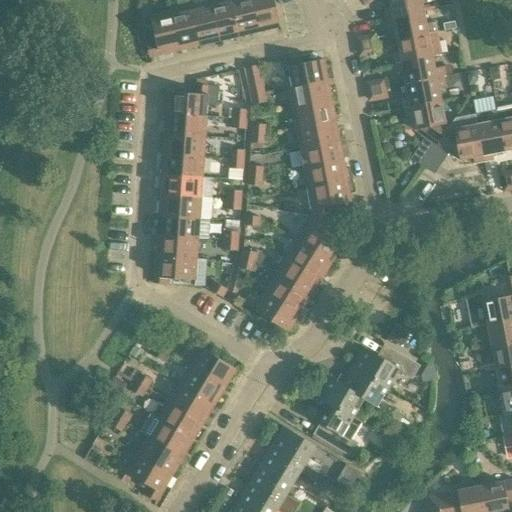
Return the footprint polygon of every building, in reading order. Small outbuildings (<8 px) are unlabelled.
[(239,37),(230,0),(219,0),(210,2),(220,41),(239,37)] [(259,32),(251,0),(230,0),(239,37),(259,32)] [(274,0),(251,0),(259,32),(281,27),(274,0)] [(388,0),(390,8),(385,9),(387,18),(423,11),(420,0),(388,0)] [(220,41),(210,2),(191,7),(200,46),(220,41)] [(200,46),(191,7),(171,11),(180,51),(200,46)] [(180,51),(171,11),(149,16),(155,42),(147,44),(150,58),(180,51)] [(425,23),(423,11),(387,18),(389,29),(395,28),(397,39),(437,32),(435,21),(425,23)] [(442,55),(437,32),(397,39),(399,52),(394,54),(396,64),(432,57),(442,55)] [(434,70),(432,57),(396,64),(398,73),(403,72),(406,84),(446,77),(444,68),(434,70)] [(284,68),(288,89),(329,81),(324,60),(284,68)] [(247,68),(252,96),(264,94),(259,65),(247,68)] [(448,87),(446,77),(406,84),(408,97),(402,98),(404,109),(440,102),(437,89),(448,87)] [(387,80),(367,85),(370,100),(390,96),(387,80)] [(332,102),(329,81),(288,89),(292,110),(332,102)] [(219,87),(207,86),(196,85),(195,94),(168,92),(166,113),(207,116),(207,105),(214,106),(218,103),(219,87)] [(266,103),(264,94),(252,96),(253,105),(266,103)] [(336,121),(332,102),(292,110),(296,129),(336,121)] [(437,145),(449,127),(445,124),(440,102),(404,109),(406,119),(412,118),(414,130),(418,129),(419,134),(428,140),(437,145)] [(511,107),(497,110),(505,152),(511,150),(511,107)] [(232,109),(232,118),(247,118),(247,110),(232,109)] [(505,152),(497,110),(475,114),(483,161),(493,159),(492,154),(505,152)] [(205,136),(207,116),(166,113),(165,133),(205,136)] [(483,161),(475,114),(455,118),(449,127),(437,145),(445,151),(454,157),(458,156),(459,161),(473,158),(474,163),(483,161)] [(246,130),(247,118),(232,118),(231,128),(246,130)] [(340,141),(336,121),(296,129),(299,149),(340,141)] [(251,124),(250,134),(265,135),(265,125),(251,124)] [(204,156),(205,136),(165,133),(163,154),(204,156)] [(264,144),(265,135),(250,134),(250,143),(264,144)] [(343,162),(340,141),(299,149),(303,170),(343,162)] [(229,150),(229,158),(244,159),(244,151),(229,150)] [(202,177),(204,156),(163,154),(162,175),(202,177)] [(243,170),(244,159),(229,158),(228,169),(243,170)] [(347,181),(343,162),(303,170),(307,189),(347,181)] [(248,166),(247,175),(262,176),(263,167),(248,166)] [(511,171),(502,173),(506,190),(511,188),(511,171)] [(200,198),(202,177),(162,175),(160,196),(200,198)] [(261,186),(262,176),(247,175),(247,185),(261,186)] [(351,202),(347,181),(307,189),(312,217),(328,220),(335,220),(332,206),(351,202)] [(226,191),(226,200),(241,201),(241,191),(226,191)] [(199,218),(200,198),(160,196),(159,216),(199,218)] [(240,211),(241,201),(226,200),(225,209),(240,211)] [(197,239),(199,218),(159,216),(157,236),(197,239)] [(258,217),(245,216),(244,226),(259,227),(259,218),(258,217)] [(321,231),(328,220),(312,217),(297,241),(332,263),(343,244),(321,231)] [(223,231),(223,240),(238,241),(238,233),(223,231)] [(196,259),(197,239),(157,236),(156,257),(196,259)] [(237,252),(238,241),(223,240),(222,250),(237,252)] [(321,280),(332,263),(297,241),(287,258),(321,280)] [(242,250),(240,261),(254,264),(257,253),(242,250)] [(194,280),(196,259),(156,257),(154,284),(168,285),(168,279),(194,280)] [(321,280),(287,258),(275,277),(309,299),(321,280)] [(252,272),(254,264),(240,261),(238,268),(252,272)] [(304,308),(309,299),(275,277),(265,293),(304,318),(309,311),(304,308)] [(211,291),(222,298),(227,290),(215,284),(211,291)] [(304,318),(265,293),(254,311),(288,333),(295,321),(301,324),(304,318)] [(511,295),(483,301),(482,293),(466,299),(471,326),(487,324),(511,318),(511,295)] [(228,301),(239,308),(244,300),(232,294),(228,301)] [(511,318),(487,324),(491,346),(511,341),(511,318)] [(388,337),(401,345),(409,332),(396,324),(388,337)] [(160,339),(155,348),(167,355),(173,346),(160,339)] [(511,341),(491,346),(496,369),(511,365),(511,341)] [(363,347),(351,367),(387,389),(398,371),(411,379),(420,365),(384,344),(377,355),(363,347)] [(167,355),(155,348),(150,355),(163,362),(167,355)] [(201,349),(189,368),(224,389),(236,370),(201,349)] [(511,365),(496,369),(500,391),(511,388),(511,365)] [(376,407),(387,389),(351,367),(341,383),(341,384),(364,398),(363,399),(376,407)] [(224,389),(189,368),(179,385),(214,406),(224,389)] [(139,373),(134,382),(146,390),(152,381),(139,373)] [(352,418),(363,399),(364,398),(341,384),(341,383),(329,376),(316,396),(352,418)] [(142,397),(146,390),(134,382),(130,390),(142,397)] [(214,406),(179,385),(168,403),(203,424),(214,406)] [(511,388),(500,391),(505,414),(505,415),(510,414),(510,412),(511,411),(511,388)] [(360,423),(352,418),(316,396),(305,415),(320,424),(313,434),(347,455),(355,442),(350,439),(360,423)] [(203,424),(168,403),(158,419),(193,440),(203,424)] [(391,407),(388,413),(400,421),(404,415),(391,407)] [(118,408),(113,417),(125,424),(130,416),(118,408)] [(511,411),(510,412),(510,414),(505,415),(505,414),(498,415),(502,437),(511,435),(511,411)] [(388,413),(383,420),(396,428),(400,421),(388,413)] [(193,440),(158,419),(152,415),(141,433),(148,437),(183,458),(193,440)] [(120,432),(125,424),(113,417),(108,425),(120,432)] [(283,426),(271,445),(317,473),(321,466),(307,458),(315,445),(283,426)] [(183,458),(148,437),(137,454),(172,475),(183,458)] [(317,473),(271,445),(260,464),(292,483),(299,471),(312,480),(317,473)] [(156,502),(172,475),(137,454),(126,472),(149,486),(144,494),(156,502)] [(292,483),(260,464),(249,482),(294,510),(299,503),(285,494),(292,483)] [(511,479),(479,486),(483,511),(509,511),(507,501),(511,499),(511,479)] [(292,511),(294,510),(249,482),(238,501),(255,511),(274,511),(276,509),(282,511),(292,511)] [(483,511),(479,486),(428,496),(440,511),(483,511)] [(440,511),(428,496),(422,511),(440,511)] [(255,511),(238,501),(231,511),(255,511)]
